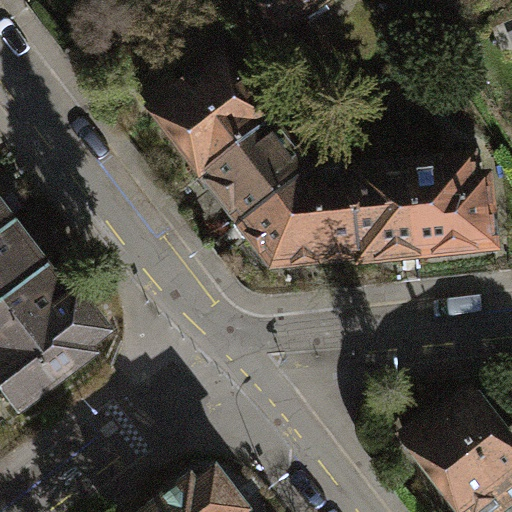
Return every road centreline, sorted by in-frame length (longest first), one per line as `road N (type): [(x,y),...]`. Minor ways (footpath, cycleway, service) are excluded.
road 1 (residential): [(221,336),(0,58)]
road 2 (residential): [(511,319),(221,336)]
road 3 (residential): [(262,382),(157,402),(13,511)]
road 4 (residential): [(369,511),(262,382)]
